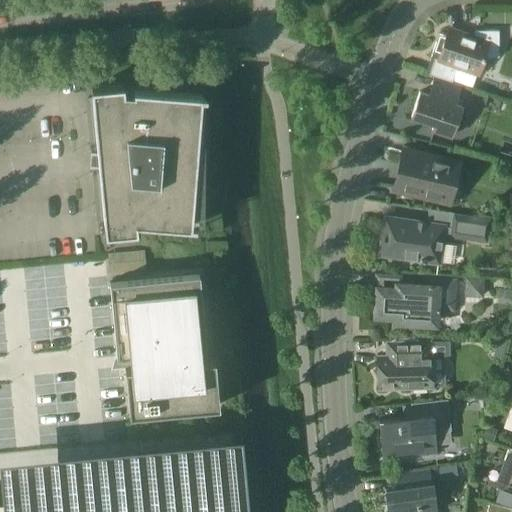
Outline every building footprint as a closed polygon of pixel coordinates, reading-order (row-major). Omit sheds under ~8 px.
[(438,33),(431,56),(426,72),(452,80),(458,63),(479,70),(484,56),(498,56),(498,30),(474,30),(475,37),(448,28),(445,36),(438,33)] [(454,102),(460,85),(434,77),(428,94),(419,91),(411,116),(433,123),(432,129),(451,136),(461,105),(454,102)] [(105,233),(138,230),(137,222),(191,226),(202,93),(134,88),(134,92),(124,91),(124,83),(92,86),(98,151),(92,151),(92,166),(99,167),(105,233)] [(449,201),(453,182),(458,161),(403,148),(393,187),(449,201)] [(453,182),(449,201),(455,202),(457,202),(459,201),(461,200),(462,199),(464,197),(465,195),(465,193),(465,191),(464,189),(463,187),(462,185),(461,184),(453,182)] [(486,241),(489,219),(453,214),(450,235),(486,241)] [(438,262),(444,224),(385,216),(379,250),(400,253),(399,258),(411,260),(411,258),(438,262)] [(208,347),(200,272),(111,281),(118,356),(133,355),(134,365),(127,366),(131,413),(221,404),(216,357),(201,359),(200,348),(208,347)] [(482,295),(483,279),(467,278),(466,294),(482,295)] [(452,307),(453,280),(426,279),(426,285),(397,284),(397,288),(378,287),(376,314),(395,316),(395,320),(435,323),(436,310),(438,310),(439,306),(452,307)] [(432,386),(432,354),(429,354),(429,341),(393,342),(394,355),(377,356),(378,388),(432,386)] [(451,430),(447,399),(410,402),(412,416),(379,419),(379,421),(380,421),(384,456),(397,455),(398,459),(422,457),(422,453),(435,451),(433,432),(451,430)] [(511,485),(511,447),(508,446),(508,447),(504,459),(509,461),(501,482),(511,485)] [(228,505),(225,464),(213,465),(22,483),(24,511),(243,511),(239,500),(228,505)] [(395,477),(396,489),(386,490),(388,505),(394,504),(394,511),(435,511),(432,483),(428,484),(426,472),(429,472),(428,471),(391,476),(391,477),(395,477)] [(511,511),(511,506),(489,501),(488,502),(489,502),(486,511),(511,511)]
